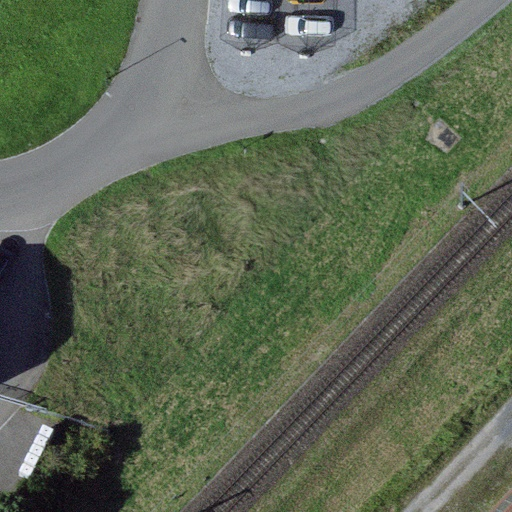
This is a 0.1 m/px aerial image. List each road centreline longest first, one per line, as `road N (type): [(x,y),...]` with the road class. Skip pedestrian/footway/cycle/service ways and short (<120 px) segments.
road 1 (unclassified): [(489,0),(370,84),(257,124),(166,112)]
road 2 (unclassified): [(166,112),(132,143),(68,179),(0,198)]
